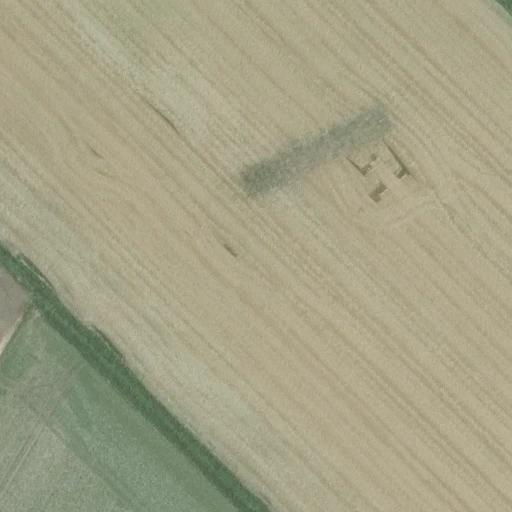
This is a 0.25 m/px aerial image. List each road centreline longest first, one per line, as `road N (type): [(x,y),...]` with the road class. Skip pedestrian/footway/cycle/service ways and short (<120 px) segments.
road 1 (tertiary): [(0,343),(342,127)]
road 2 (tertiary): [(511,16),(381,86),(342,127)]
road 3 (tertiary): [(342,127),(397,109),(511,49)]
